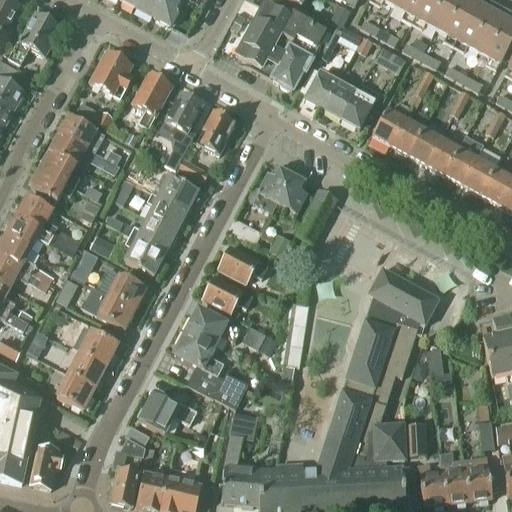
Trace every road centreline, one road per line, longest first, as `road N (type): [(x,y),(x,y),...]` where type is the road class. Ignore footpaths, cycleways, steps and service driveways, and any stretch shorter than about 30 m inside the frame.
road 1 (residential): [(269,117),(92,461),(79,511)]
road 2 (residential): [(269,117),(511,246)]
road 3 (residential): [(0,195),(91,16)]
